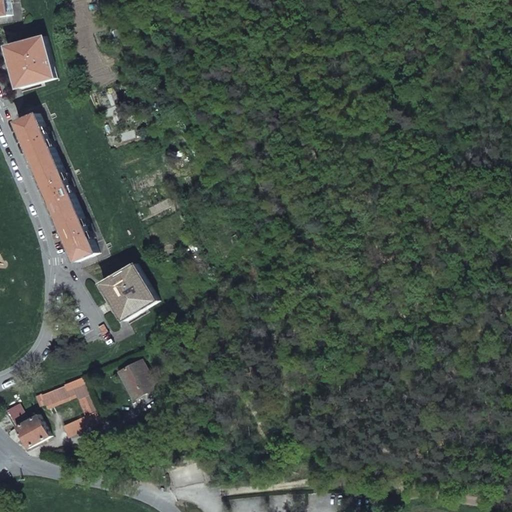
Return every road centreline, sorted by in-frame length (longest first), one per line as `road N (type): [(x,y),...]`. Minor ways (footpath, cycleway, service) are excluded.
road 1 (track): [(511,508),(425,490),(154,492)]
road 2 (secondary): [(9,449),(23,462),(154,492),(175,511)]
road 3 (residential): [(0,111),(49,230),(55,277)]
road 4 (residential): [(55,277),(45,339),(31,364),(0,382)]
